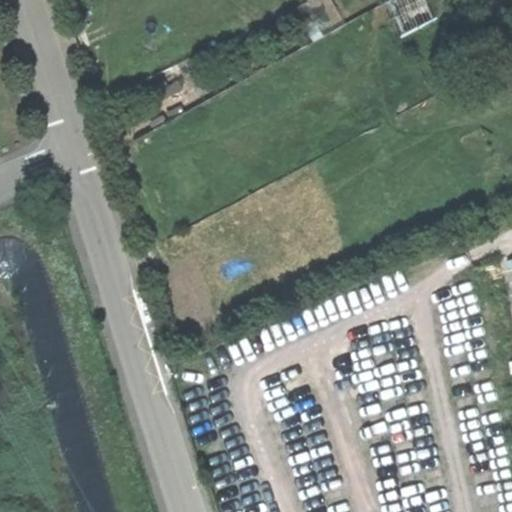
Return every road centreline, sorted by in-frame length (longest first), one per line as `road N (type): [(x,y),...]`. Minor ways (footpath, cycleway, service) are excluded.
road 1 (unclassified): [(190,511),(72,152)]
road 2 (unclassified): [(72,152),(27,0)]
